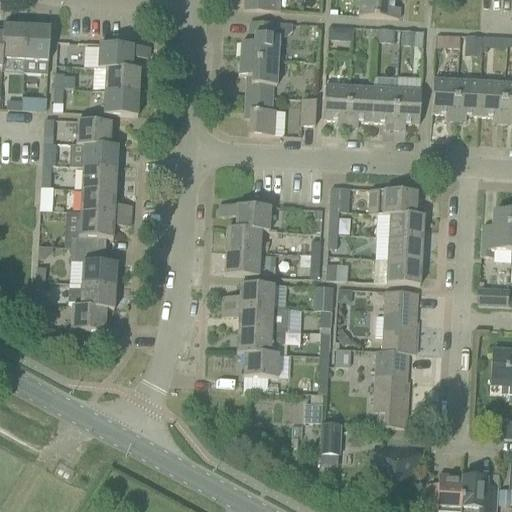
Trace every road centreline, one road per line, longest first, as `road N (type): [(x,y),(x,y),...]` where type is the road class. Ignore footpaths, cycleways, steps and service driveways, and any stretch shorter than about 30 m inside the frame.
road 1 (residential): [(126,444),(174,335),(188,155)]
road 2 (residential): [(467,175),(188,155)]
road 3 (residential): [(188,155),(194,7)]
road 4 (residential): [(462,323),(467,175)]
road 5 (tertiary): [(255,511),(126,444)]
road 6 (tertiary): [(126,444),(0,375)]
road 7 (residential): [(456,451),(462,323)]
